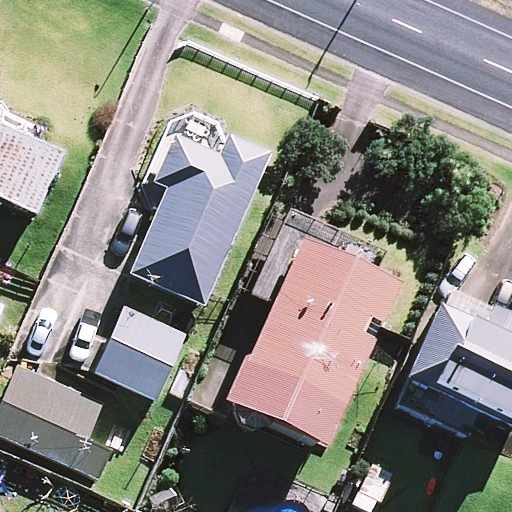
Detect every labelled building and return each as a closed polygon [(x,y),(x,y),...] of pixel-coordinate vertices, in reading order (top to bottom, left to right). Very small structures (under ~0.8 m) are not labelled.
[(0,207),(1,205),(31,219),(59,157),(0,130),(0,118),(0,119),(0,118),(0,207)] [(225,142),(218,160),(168,139),(148,185),(164,192),(127,278),(198,308),(254,179),(263,158),(225,142)] [(401,274),(284,219),(247,298),(268,308),(221,407),(317,452),(401,274)] [(511,437),(511,330),(441,298),(393,404),(504,455),(511,437)] [(181,339),(122,312),(93,376),(152,403),(181,339)] [(0,406),(0,438),(73,468),(99,479),(110,452),(84,441),(99,404),(15,370),(0,406)]
